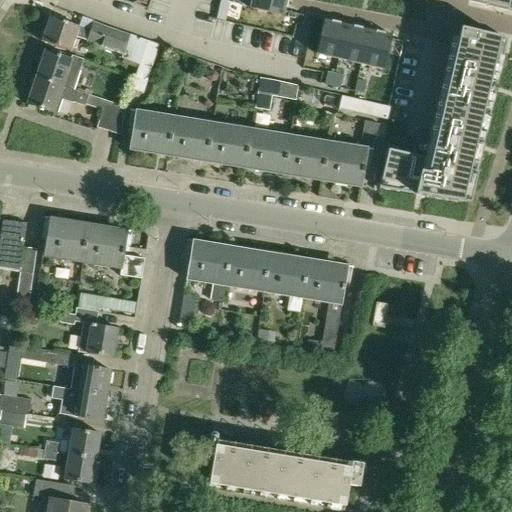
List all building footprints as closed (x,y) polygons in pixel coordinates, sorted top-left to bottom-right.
[(284,16),(287,0),(251,0),(249,8),(284,16)] [(511,0),(461,0),(511,11),(511,0)] [(122,58),(123,58),(139,64),(147,41),(94,22),(90,31),(49,16),(41,41),(70,51),(75,38),(123,55),(122,58)] [(338,59),(346,25),(323,20),(315,54),(338,59)] [(338,59),(360,64),(368,30),(346,25),(338,59)] [(468,209),(506,39),(452,27),(448,42),(429,129),(422,158),(387,150),(378,188),(468,209)] [(391,36),(368,30),(360,64),(383,70),(391,36)] [(147,41),(139,64),(134,79),(131,90),(143,94),(160,45),(147,41)] [(44,51),(35,77),(62,87),(72,90),(82,60),(72,56),(70,60),(44,51)] [(332,86),(334,75),(326,73),(324,85),(332,86)] [(334,75),(332,86),(340,88),(343,77),(334,75)] [(72,90),(62,87),(35,77),(26,104),(57,114),(61,100),(72,104),(73,102),(85,106),(89,96),(72,90)] [(363,93),(366,82),(357,80),(355,91),(363,93)] [(272,86),(260,84),(256,108),(268,110),(272,86)] [(338,109),(388,121),(391,108),(341,96),(338,109)] [(96,129),(105,131),(115,105),(105,101),(96,129)] [(125,108),(115,105),(105,131),(113,134),(120,136),(125,108)] [(129,149),(156,154),(156,149),(167,151),(167,155),(194,160),(195,154),(206,156),(205,162),(233,166),(234,160),(245,162),(244,168),(272,173),(272,167),(283,168),(283,174),(310,179),(311,173),(322,174),(321,181),(349,185),(350,180),(362,181),(366,155),(134,117),(129,149)] [(144,259),(123,256),(124,252),(129,253),(133,232),(43,217),(40,238),(46,239),(43,257),(121,270),(120,276),(141,279),(144,259)] [(0,269),(19,273),(23,251),(23,247),(27,223),(2,219),(0,234),(0,269)] [(302,298),(329,302),(321,352),(335,354),(342,304),(345,287),(348,288),(351,268),(187,240),(185,262),(189,263),(186,280),(212,284),(209,300),(221,302),(224,286),(290,296),(288,308),(287,312),(300,313),(302,298)] [(37,249),(23,247),(23,251),(19,273),(14,306),(27,308),(37,249)] [(135,303),(79,294),(77,307),(133,317),(135,303)] [(183,294),(177,328),(191,330),(197,297),(183,294)] [(383,328),(387,304),(380,303),(376,302),(372,326),(373,326),(383,328)] [(76,308),(74,315),(96,319),(97,311),(76,308)] [(47,313),(46,323),(59,324),(60,315),(47,313)] [(96,319),(74,315),(62,313),(60,322),(74,325),(74,321),(83,322),(79,352),(112,357),(116,328),(95,325),(96,319)] [(258,333),(257,341),(272,343),(273,336),(258,333)] [(305,349),(318,351),(319,343),(307,341),(305,349)] [(21,358),(23,347),(9,345),(7,357),(21,359),(21,358)] [(21,359),(73,368),(70,390),(79,391),(105,396),(110,370),(83,366),(83,369),(76,368),(78,356),(23,347),(21,358),(21,359)] [(52,387),(51,399),(61,401),(64,401),(62,415),(75,417),(101,421),(105,396),(79,391),(70,390),(52,387)] [(0,411),(25,415),(27,416),(30,401),(0,396),(0,411)] [(25,415),(0,411),(0,413),(0,425),(23,429),(25,415)] [(70,443),(69,454),(95,458),(99,433),(73,429),(70,443)] [(211,446),(214,446),(207,484),(343,507),(347,486),(357,488),(359,475),(361,465),(351,463),(212,440),(211,446)] [(45,441),(44,450),(59,452),(60,444),(45,441)] [(19,447),(18,455),(36,458),(37,450),(19,447)] [(44,451),(43,459),(57,462),(59,452),(44,450),(44,451)] [(56,466),(66,468),(64,480),(91,485),(95,458),(69,454),(59,452),(57,462),(56,466)] [(46,499),(43,511),(86,511),(88,505),(63,501),(66,485),(37,480),(34,497),(46,499)]
